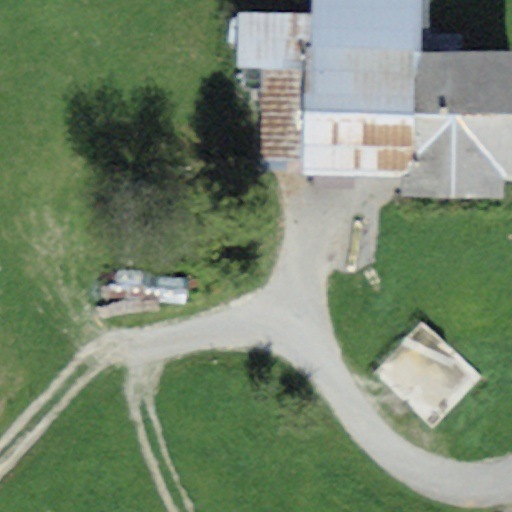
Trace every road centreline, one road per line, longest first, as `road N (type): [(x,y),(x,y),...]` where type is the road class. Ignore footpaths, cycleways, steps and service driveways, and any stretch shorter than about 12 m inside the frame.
road 1 (track): [(511,483),(450,485),(391,455),(312,336),(229,328),(137,349)]
road 2 (track): [(137,349),(99,360),(0,460)]
road 3 (track): [(137,349),(145,413),(183,511)]
